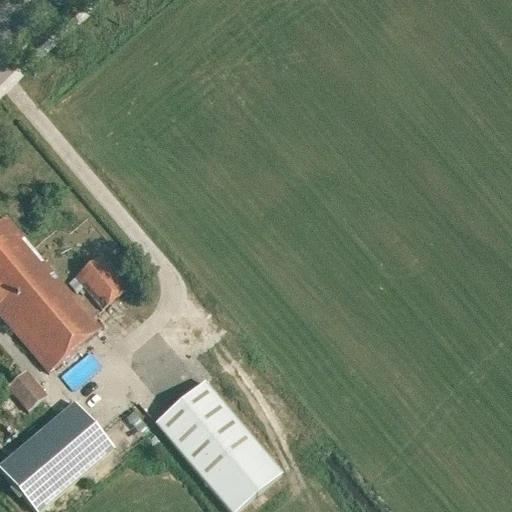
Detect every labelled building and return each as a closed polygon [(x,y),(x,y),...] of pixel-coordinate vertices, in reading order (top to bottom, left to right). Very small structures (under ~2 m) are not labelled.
[(0,319),(48,377),(100,333),(5,221),(0,225),(0,319)] [(74,281),(102,313),(126,292),(99,260),(74,281)] [(7,390),(28,415),(45,400),(24,376),(7,390)] [(154,428),(225,511),(241,511),(281,479),(204,387),(154,428)] [(0,469),(0,474),(32,511),(43,511),(113,453),(74,407),(0,469)]
